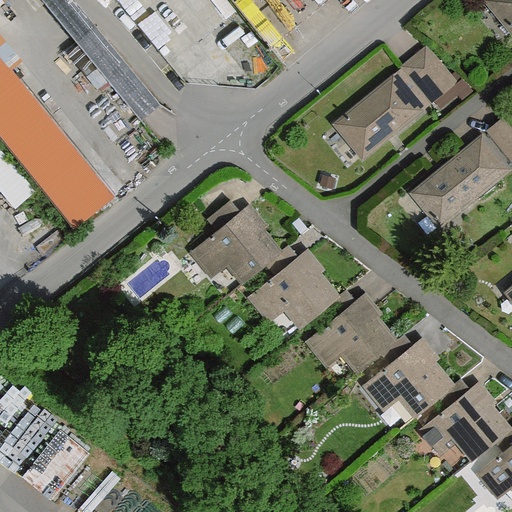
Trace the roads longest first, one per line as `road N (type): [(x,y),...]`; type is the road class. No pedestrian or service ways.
road 1 (residential): [(511,361),(255,163),(229,134)]
road 2 (unclassified): [(229,134),(0,318)]
road 3 (unclassified): [(396,0),(229,134)]
